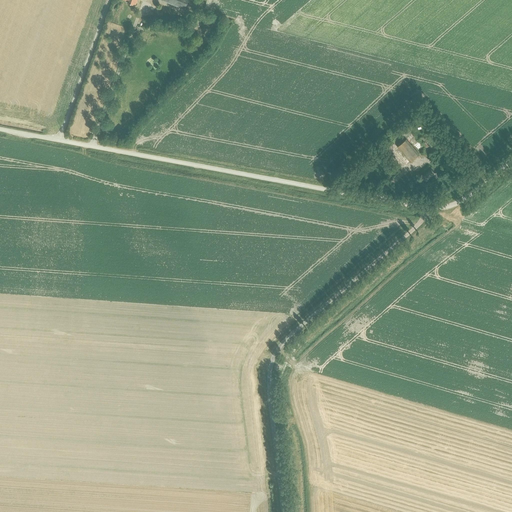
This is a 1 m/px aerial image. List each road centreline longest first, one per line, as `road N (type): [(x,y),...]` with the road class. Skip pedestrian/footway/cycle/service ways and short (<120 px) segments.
road 1 (unclassified): [(435,208),(0,129)]
road 2 (track): [(429,207),(271,360),(283,511)]
